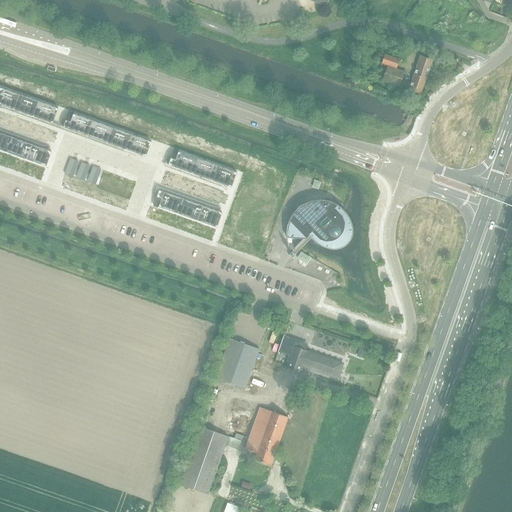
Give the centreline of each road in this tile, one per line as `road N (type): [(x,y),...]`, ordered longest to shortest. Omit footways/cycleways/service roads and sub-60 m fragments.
road 1 (secondary): [(409,169),(0,28)]
road 2 (residential): [(344,511),(409,337),(388,234),(409,169)]
road 3 (primary): [(488,198),(376,511)]
road 4 (unclassified): [(0,200),(310,307)]
road 5 (primary): [(399,511),(508,204)]
